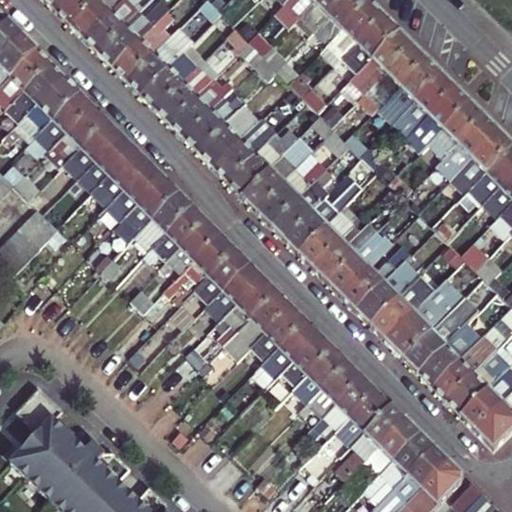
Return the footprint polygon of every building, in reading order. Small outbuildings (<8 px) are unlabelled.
[(68,0),(41,0),(41,1),(47,7),(55,15),(68,0)] [(97,0),(68,0),(55,15),(61,22),(69,29),(98,0),(97,0)] [(111,14),(98,0),(69,29),(76,36),(82,43),(111,14)] [(122,0),(97,0),(98,0),(111,14),(124,1),(122,0)] [(124,0),(124,1),(132,10),(141,0),(124,0)] [(178,4),(173,0),(167,0),(162,4),(170,12),(178,4)] [(218,16),(226,8),(218,0),(209,0),(207,3),(218,16)] [(274,17),(291,0),(261,0),(260,2),(259,2),(274,17)] [(294,26),(320,0),(291,0),(274,17),(273,19),(287,33),(294,26)] [(314,36),(349,0),(320,0),(294,26),(309,41),(314,36)] [(327,49),(370,6),(363,0),(349,0),(314,36),(327,49)] [(132,10),(124,1),(111,14),(126,28),(138,15),(132,10)] [(201,9),(199,11),(213,26),(221,18),(219,16),(218,16),(207,3),(201,9)] [(126,28),(140,42),(152,30),(166,15),(169,13),(161,5),(144,22),(138,15),(126,28)] [(341,63),(384,20),(377,13),(370,6),(327,49),(341,63)] [(97,57),(126,28),(111,14),(82,43),(90,50),(97,57)] [(0,15),(0,32),(8,24),(0,16),(0,15)] [(152,30),(140,42),(155,56),(163,47),(156,40),(153,38),(156,35),(156,36),(172,21),(166,15),(152,30)] [(356,78),(399,35),(391,27),(384,20),(341,63),(356,78)] [(8,24),(0,32),(0,61),(23,39),(15,31),(8,24)] [(110,71),(140,42),(126,28),(97,57),(103,64),(110,71)] [(247,47),(254,40),(243,28),(236,35),(247,47)] [(155,56),(169,70),(183,55),(193,45),(178,31),(163,47),(155,56)] [(234,33),(228,41),(240,55),(247,47),(236,35),(234,33)] [(364,99),(414,49),(407,42),(399,35),(356,78),(350,85),(364,99)] [(260,60),(270,51),(257,37),(254,40),(247,47),(260,60)] [(23,39),(0,61),(0,71),(9,81),(38,54),(30,46),(23,39)] [(125,86),(155,56),(140,42),(110,71),(117,78),(125,86)] [(247,47),(240,55),(255,71),(263,63),(260,60),(247,47)] [(327,49),(319,57),(334,71),(341,63),(327,49)] [(398,92),(427,63),(420,56),(414,49),(364,99),(357,106),(371,120),(376,114),(391,99),(385,93),(392,86),(398,92)] [(275,76),(285,66),(270,51),(260,60),(263,63),(275,76)] [(38,54),(9,81),(23,95),(51,67),(45,60),(38,54)] [(183,55),(169,70),(183,84),(198,70),(183,55)] [(140,100),(169,70),(155,56),(125,86),(133,94),(140,100)] [(263,63),(255,71),(269,85),(276,77),(275,76),(263,63)] [(391,129),(442,77),(435,70),(427,63),(398,92),(391,99),(376,114),(391,129)] [(295,81),(297,79),(285,66),(275,76),(276,77),(288,89),(295,81)] [(51,67),(23,95),(38,109),(66,82),(60,75),(51,67)] [(183,84),(169,70),(140,100),(147,107),(153,114),(183,84)] [(183,84),(197,98),(211,84),(198,70),(183,84)] [(0,89),(9,81),(0,71),(0,89)] [(307,87),(310,84),(301,75),(297,79),(295,81),(309,95),(311,93),(307,87)] [(407,142),(456,92),(449,84),(442,77),(391,129),(385,135),(399,149),(407,142)] [(14,105),(23,95),(9,81),(0,89),(0,104),(1,104),(1,102),(1,99),(4,95),(14,105)] [(197,98),(212,113),(224,101),(234,91),(227,85),(222,89),(214,81),(211,84),(197,98)] [(301,103),(309,95),(295,81),(288,89),(292,94),(299,101),(301,103)] [(66,82),(38,109),(53,124),(81,97),(73,89),(66,82)] [(197,98),(183,84),(153,114),(161,121),(168,128),(197,98)] [(432,145),(471,106),(463,98),(456,92),(407,142),(421,156),(427,149),(432,145)] [(9,110),(14,105),(4,95),(1,99),(1,102),(9,110)] [(21,126),(38,109),(23,95),(14,105),(9,110),(7,112),(21,126)] [(324,110),(324,109),(309,95),(301,103),(306,108),(316,118),(324,110)] [(81,97),(53,124),(66,137),(94,110),(87,103),(81,97)] [(212,113),(197,98),(168,128),(175,135),(182,142),(212,113)] [(224,101),(212,113),(227,127),(244,110),(244,109),(235,100),(229,106),(224,101)] [(299,101),(290,109),(297,117),(306,108),(301,103),(299,101)] [(442,164),(485,120),(477,112),(471,106),(432,145),(440,153),(436,157),(442,164)] [(306,108),(297,117),(311,130),(319,122),(316,118),(306,108)] [(34,142),(53,124),(38,109),(2,145),(7,151),(26,133),(34,142)] [(94,110),(66,137),(81,152),(108,125),(102,117),(94,110)] [(227,127),(243,143),(259,126),(244,110),(227,127)] [(330,132),(338,124),(324,110),(316,118),(319,122),(330,132)] [(196,157),(227,127),(212,113),(182,142),(189,149),(196,157)] [(371,120),(370,121),(385,135),(391,129),(376,114),(371,120)] [(450,185),(500,135),(492,127),(485,120),(442,164),(435,171),(450,185)] [(319,122),(311,130),(325,144),(333,136),(330,132),(319,122)] [(47,155),(66,137),(53,124),(34,142),(47,155)] [(259,126),(243,143),(257,156),(268,145),(276,138),(262,124),(259,126)] [(108,125),(81,152),(95,166),(123,138),(116,132),(108,125)] [(243,143),(227,127),(196,157),(204,165),(212,173),(243,143)] [(257,156),(271,170),(298,143),(289,134),(273,150),(268,145),(257,156)] [(466,197),(511,150),(511,146),(506,141),(500,135),(450,185),(464,199),(466,197)] [(325,144),(323,146),(338,162),(348,151),(345,147),(333,136),(325,144)] [(63,170),(81,152),(66,137),(47,155),(45,158),(59,174),(63,170)] [(123,138),(95,166),(109,181),(137,153),(130,146),(123,138)] [(358,161),(366,153),(353,140),(345,147),(348,151),(358,161)] [(45,158),(47,155),(34,142),(26,151),(39,163),(45,158)] [(271,170),(285,184),(310,159),(313,156),(299,142),(298,143),(271,170)] [(226,187),(257,156),(243,143),(212,173),(219,179),(226,187)] [(432,145),(427,149),(436,157),(440,153),(432,145)] [(480,212),(511,179),(511,150),(466,197),(480,212)] [(77,184),(95,166),(81,152),(63,170),(77,184)] [(137,153),(109,181),(124,195),(151,167),(144,160),(137,153)] [(373,175),(381,168),(366,153),(358,161),(373,175)] [(240,201),(271,170),(257,156),(226,187),(233,194),(240,201)] [(285,184),(300,199),(325,174),(310,159),(285,184)] [(91,199),(109,181),(95,166),(77,184),(91,199)] [(151,167),(124,195),(138,209),(165,181),(159,175),(151,167)] [(24,180),(12,168),(2,179),(13,190),(24,180)] [(285,184),(271,170),(240,201),(247,208),(254,215),(285,184)] [(325,174),(300,199),(314,213),(326,201),(330,197),(323,189),(332,182),(325,174)] [(0,202),(13,190),(2,179),(0,176),(0,202)] [(494,226),(511,208),(511,179),(480,212),(494,226)] [(29,205),(39,194),(24,180),(13,190),(29,205)] [(106,213),(124,195),(109,181),(91,199),(106,213)] [(165,181),(138,209),(152,223),(180,195),(172,188),(165,181)] [(404,204),(411,195),(396,181),(388,189),(404,204)] [(300,199),(285,184),(254,215),(262,222),(268,229),(300,199)] [(332,208),(321,219),(328,227),(345,210),(361,193),(354,186),(332,208)] [(43,215),(53,205),(43,195),(33,205),(43,215)] [(124,223),(138,209),(124,195),(106,213),(111,218),(117,211),(120,214),(113,220),(119,227),(124,223)] [(180,195),(152,223),(166,237),(194,209),(186,202),(180,195)] [(283,244),(314,213),(300,199),(268,229),(276,237),(283,244)] [(321,219),(332,208),(326,201),(314,213),(321,219)] [(511,229),(511,208),(494,226),(490,230),(494,235),(506,224),(511,229)] [(138,237),(152,223),(138,209),(124,223),(138,237)] [(194,209),(166,237),(180,252),(208,224),(201,217),(194,209)] [(345,210),(328,227),(342,241),(353,230),(359,224),(345,210)] [(120,214),(117,211),(111,218),(113,220),(120,214)] [(328,227),(321,219),(314,213),(283,244),(290,250),(297,258),(328,227)] [(58,234),(38,214),(19,234),(39,254),(58,234)] [(127,247),(133,241),(138,237),(124,223),(119,227),(114,233),(127,247)] [(153,251),(166,237),(152,223),(138,237),(133,241),(138,247),(144,242),(153,251)] [(208,224),(180,252),(194,266),(222,238),(215,231),(208,224)] [(446,247),(452,240),(437,225),(431,232),(434,234),(446,247)] [(342,241),(356,255),(377,234),(370,226),(359,236),(353,230),(342,241)] [(311,272),(342,241),(328,227),(297,258),(305,265),(311,272)] [(0,271),(11,283),(40,254),(39,254),(19,234),(0,252),(0,271)] [(356,255),(370,270),(393,247),(384,238),(382,241),(377,234),(356,255)] [(180,252),(166,237),(153,251),(161,259),(167,265),(180,252)] [(222,238),(194,266),(208,280),(236,252),(230,246),(222,238)] [(325,286),(356,255),(342,241),(311,272),(319,280),(325,286)] [(153,251),(144,242),(138,247),(148,256),(153,251)] [(475,275),(488,261),(473,247),(459,261),(463,264),(464,265),(475,275)] [(402,250),(377,276),(385,284),(404,265),(410,258),(402,250)] [(148,256),(140,263),(150,271),(161,259),(153,251),(148,256)] [(180,280),(194,266),(180,252),(167,265),(166,267),(171,271),(180,280)] [(236,252),(208,280),(222,294),(251,266),(243,259),(236,252)] [(451,253),(443,259),(455,271),(463,264),(459,261),(451,253)] [(339,300),(370,270),(356,255),(325,286),(332,293),(339,300)] [(495,281),(502,275),(488,261),(475,275),(482,283),(488,288),(495,281)] [(119,269),(113,263),(100,277),(106,283),(119,269)] [(385,284),(400,299),(419,280),(404,265),(385,284)] [(194,295),(208,280),(194,266),(180,280),(163,296),(169,302),(177,296),(178,298),(173,302),(180,309),(194,295)] [(251,266),(222,294),(237,309),(265,281),(259,275),(251,266)] [(166,267),(158,275),(163,279),(171,271),(166,267)] [(354,315),(385,284),(377,276),(370,270),(339,300),(346,307),(354,315)] [(207,309),(222,294),(208,280),(194,295),(207,309)] [(419,280),(400,299),(415,314),(435,294),(419,280)] [(265,281),(237,309),(251,323),(279,295),(273,289),(265,281)] [(495,281),(488,288),(498,297),(503,303),(510,295),(495,281)] [(415,314),(433,332),(464,301),(445,283),(435,294),(415,314)] [(482,283),(471,294),(486,309),(487,308),(498,297),(488,288),(482,283)] [(400,299),(385,284),(354,315),(360,321),(369,330),(400,299)] [(154,307),(140,294),(130,305),(143,318),(154,307)] [(220,328),(237,309),(222,294),(207,309),(204,312),(220,328)] [(279,295),(251,323),(265,337),(293,309),(286,302),(279,295)] [(498,297),(487,308),(501,322),(511,311),(503,303),(498,297)] [(384,345),(415,314),(400,299),(369,330),(376,337),(384,345)] [(433,332),(448,346),(467,327),(479,315),(464,301),(433,332)] [(223,351),(251,323),(237,309),(220,328),(215,331),(222,340),(217,345),(223,351)] [(265,337),(279,352),(307,324),(301,317),(293,309),(265,337)] [(511,311),(501,322),(500,322),(511,332),(511,311)] [(433,332),(415,314),(384,345),(392,354),(402,363),(433,332)] [(265,337),(251,323),(223,351),(237,365),(251,352),(265,337)] [(307,324),(279,352),(294,366),(322,338),(315,331),(307,324)] [(467,327),(448,346),(462,360),(483,340),(467,327)] [(417,378),(448,346),(433,332),(402,363),(409,370),(417,378)] [(279,352),(265,337),(251,352),(265,366),(279,352)] [(322,338),(294,366),(308,380),(336,352),(329,345),(322,338)] [(462,360),(476,375),(494,357),(497,354),(483,340),(462,360)] [(431,391),(462,360),(448,346),(417,378),(423,385),(431,391)] [(282,378),(294,366),(279,352),(265,366),(261,370),(275,383),(282,378)] [(336,352),(308,380),(322,394),(350,366),(343,359),(336,352)] [(198,375),(207,367),(193,353),(185,361),(198,375)] [(494,357),(476,375),(491,389),(509,371),(494,357)] [(476,375),(462,360),(431,391),(438,399),(445,406),(476,375)] [(295,392),(308,380),(294,366),(282,378),(295,392)] [(350,366),(322,394),(336,408),(364,380),(358,374),(350,366)] [(204,381),(212,373),(207,367),(198,375),(204,381)] [(491,389),(505,403),(511,396),(511,374),(509,371),(491,389)] [(459,420),(491,389),(476,375),(445,406),(451,413),(459,420)] [(322,394),(308,380),(295,392),(256,432),(262,439),(281,420),(280,419),(287,411),(290,413),(305,397),(312,405),(322,394)] [(364,380),(336,408),(350,422),(378,394),(372,387),(364,380)] [(505,403),(491,389),(459,420),(466,427),(473,434),(505,403)] [(37,438),(9,467),(56,511),(166,511),(166,508),(149,492),(137,504),(118,486),(130,473),(113,457),(105,458),(92,445),(88,449),(84,454),(53,425),(58,420),(62,416),(38,394),(16,417),(37,438)] [(323,421),(336,408),(322,394),(312,405),(300,416),(305,421),(315,412),(323,421)] [(378,394),(350,422),(365,437),(393,409),(386,402),(378,394)] [(493,454),(511,434),(511,410),(505,403),(473,434),(483,444),(493,454)] [(327,445),(350,422),(336,408),(323,421),(321,423),(306,436),(312,442),(318,435),(327,445)] [(393,409),(365,437),(379,451),(407,423),(400,416),(393,409)] [(58,420),(53,425),(84,454),(88,449),(58,420)] [(351,451),(365,437),(350,422),(327,445),(298,474),(314,489),(318,484),(308,476),(342,441),(345,445),(334,456),(340,462),(351,451)] [(407,423),(379,451),(394,465),(422,437),(415,430),(407,423)] [(180,452),(188,443),(180,435),(172,444),(180,452)] [(356,456),(365,465),(379,451),(365,437),(351,451),(356,456)] [(422,437),(394,465),(408,479),(436,452),(429,445),(422,437)] [(375,484),(394,465),(379,451),(365,465),(360,470),(375,484)] [(436,452),(408,479),(422,493),(450,466),(443,459),(436,452)] [(360,470),(365,465),(356,456),(335,477),(345,486),(360,470)] [(394,493),(408,479),(394,465),(375,484),(363,496),(370,502),(369,503),(375,511),(394,493)] [(450,466),(422,493),(438,510),(462,486),(462,477),(456,472),(450,466)] [(402,511),(404,510),(422,493),(408,479),(394,493),(375,511),(374,511),(402,511)] [(275,491),(264,481),(257,489),(267,499),(275,491)] [(454,511),(470,511),(483,500),(472,488),(451,509),(454,511)] [(435,511),(438,510),(422,493),(404,510),(402,511),(435,511)] [(494,511),(483,500),(470,511),(494,511)]
